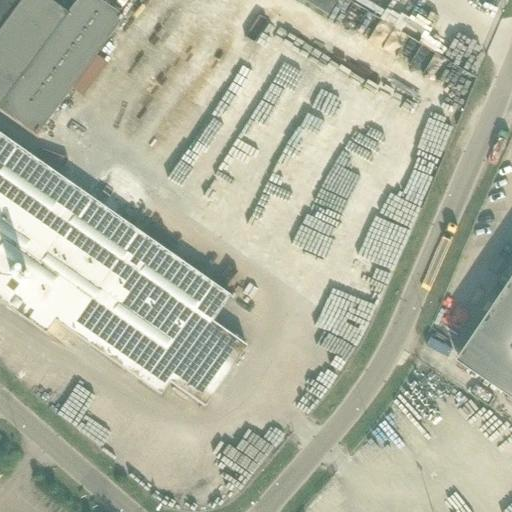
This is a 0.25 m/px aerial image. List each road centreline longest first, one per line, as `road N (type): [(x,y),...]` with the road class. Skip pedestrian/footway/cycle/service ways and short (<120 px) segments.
road 1 (unclassified): [(265,511),(391,358),(427,296),(511,64)]
road 2 (unclassified): [(132,511),(0,398)]
